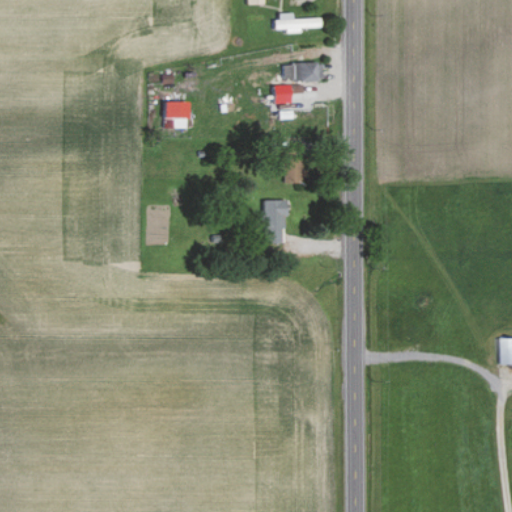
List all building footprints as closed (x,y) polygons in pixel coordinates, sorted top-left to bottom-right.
[(316,17),(289,17),(289,12),(272,12),(273,30),(297,30),(297,26),(317,26),(316,17)] [(320,79),(320,62),(280,62),(280,80),(320,79)] [(184,101),(161,100),(160,118),(167,118),(167,127),(183,127),(184,101)] [(282,199),(260,199),(261,242),(283,241),(282,199)] [(511,363),(511,337),(496,338),(496,364),(511,363)]
